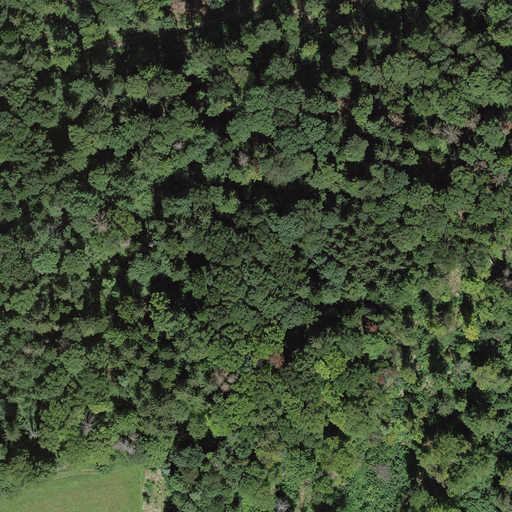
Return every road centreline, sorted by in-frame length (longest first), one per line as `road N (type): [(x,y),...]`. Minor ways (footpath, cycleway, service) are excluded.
road 1 (track): [(0,493),(83,463),(141,462),(308,362),(416,265),(482,164),(511,136)]
road 2 (track): [(0,160),(69,133),(251,111),(360,116),(488,158)]
road 3 (track): [(0,49),(124,46),(232,21),(270,0)]
road 4 (track): [(319,353),(330,365),(327,390),(297,511)]
